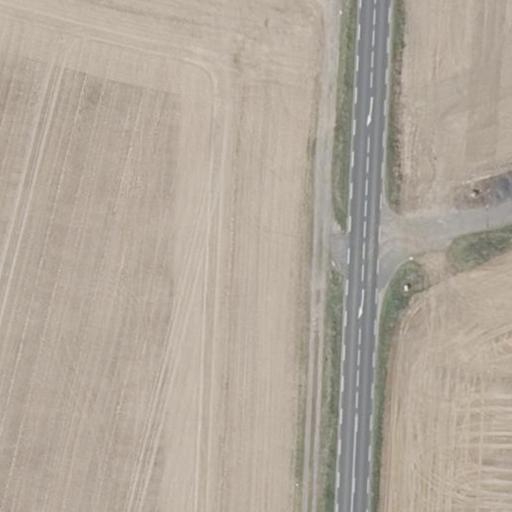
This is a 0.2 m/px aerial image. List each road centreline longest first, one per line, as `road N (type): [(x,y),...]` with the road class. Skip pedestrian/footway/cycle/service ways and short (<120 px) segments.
road 1 (primary): [(351,511),(375,0)]
road 2 (track): [(511,203),(364,241)]
